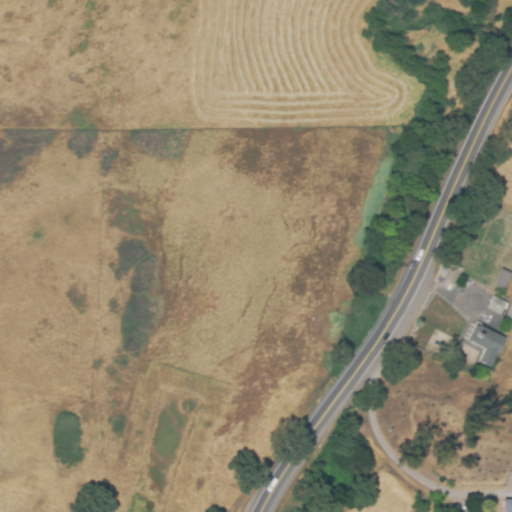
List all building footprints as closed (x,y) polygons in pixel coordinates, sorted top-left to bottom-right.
[(504,290),(510,272),(500,269),(494,286),(504,290)] [(486,309),(500,315),(506,301),(493,295),(486,309)] [(511,317),(511,305),(511,304),(503,319),(510,323),(511,317)] [(506,339),(476,323),(466,341),(483,350),(477,361),(491,368),(506,339)] [(511,511),(511,499),(504,499),(503,511),(511,511)]
